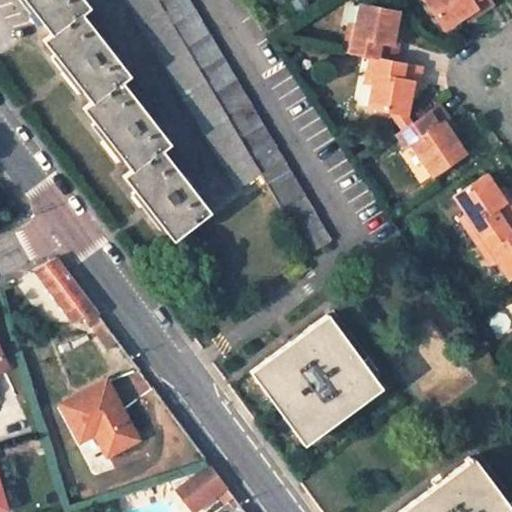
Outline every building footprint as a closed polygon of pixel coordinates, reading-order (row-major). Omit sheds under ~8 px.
[(22,0),(49,34),(41,41),(89,102),(82,107),(130,170),(122,176),(171,240),(208,211),(161,150),(169,144),(121,83),(128,76),(81,14),(88,8),(82,0),(22,0)] [(126,0),(238,188),(258,171),(157,0),(126,0)] [(328,239),(188,0),(157,0),(258,171),(307,254),(328,239)] [(423,0),(443,30),(474,9),(478,15),(492,5),(488,0),(423,0)] [(390,45),(397,12),(359,5),(352,37),(346,35),(342,52),(369,57),(387,61),(394,62),(398,46),(390,45)] [(405,115),(412,83),(417,84),(421,68),(394,62),(387,61),(369,57),(365,73),(372,75),(365,106),(388,111),(405,115)] [(463,152),(442,121),(447,117),(438,104),(410,123),(400,130),(394,133),(403,146),(408,143),(430,175),(463,152)] [(388,111),(400,130),(410,123),(405,115),(388,111)] [(479,236),(511,214),(511,202),(507,196),(502,199),(484,173),(452,195),(469,222),(463,226),(473,240),(479,236)] [(511,214),(479,236),(473,240),(483,254),(489,250),(507,277),(511,273),(511,214)] [(34,268),(65,311),(70,319),(82,311),(87,316),(96,310),(56,256),(34,268)] [(326,314),(249,371),(304,444),(382,389),(326,314)] [(100,316),(91,321),(110,346),(118,341),(100,316)] [(104,383),(63,406),(80,439),(94,432),(107,454),(135,440),(104,383)] [(511,511),(472,458),(397,511),(511,511)] [(210,465),(186,483),(201,502),(215,492),(223,503),(233,495),(210,465)] [(176,490),(191,510),(201,502),(186,483),(176,490)]
